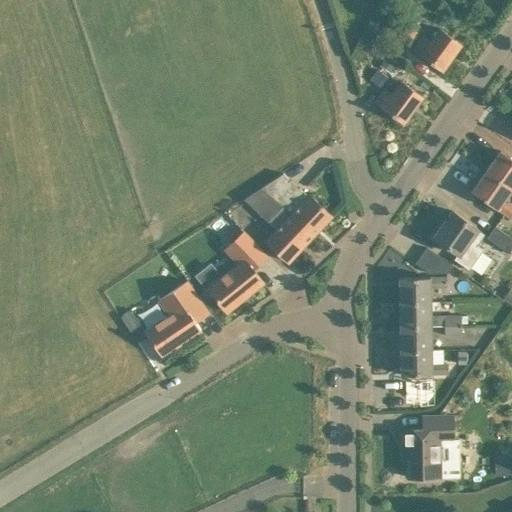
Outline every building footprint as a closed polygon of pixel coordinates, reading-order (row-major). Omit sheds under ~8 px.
[(404,19),(399,15),(388,31),(408,44),(418,29),(417,28),(426,15),(413,5),(404,19)] [(423,36),(413,49),(442,70),(461,43),(440,28),(431,41),(423,36)] [(391,72),(398,60),(388,54),(381,65),(391,72)] [(392,94),(385,89),(375,102),(403,123),(423,96),(402,80),(392,94)] [(486,171),(511,189),(511,187),(511,158),(500,150),(486,171)] [(472,190),(511,218),(511,216),(511,207),(503,200),(511,189),(486,171),(472,190)] [(312,234),(331,214),(310,194),(308,196),(299,187),(283,173),(264,185),(284,206),(293,215),(312,234)] [(264,185),(245,198),(278,230),(268,241),(288,261),(312,234),(293,215),(284,206),(264,185)] [(434,237),(458,254),(468,240),(475,246),(484,233),(452,212),(434,237)] [(487,237),(509,252),(510,251),(511,252),(511,236),(495,225),(487,237)] [(432,274),(443,258),(427,247),(416,263),(432,274)] [(245,258),(208,288),(227,311),(263,281),(245,258)] [(400,277),(400,302),(431,301),(431,287),(447,287),(447,276),(400,277)] [(209,311),(197,295),(187,280),(157,299),(167,314),(144,329),(162,355),(201,329),(195,320),(209,311)] [(511,305),(511,286),(503,299),(511,305)] [(400,326),(410,326),(431,325),(431,301),(400,302),(400,326)] [(445,325),(461,325),(461,314),(445,315),(445,325)] [(400,326),(401,350),(432,349),(431,325),(410,326),(400,326)] [(461,335),(461,325),(445,325),(445,335),(461,335)] [(401,374),(411,375),(449,375),(449,365),(432,366),(432,349),(401,350),(401,374)] [(459,364),(467,364),(467,352),(459,352),(459,364)] [(408,477),(418,476),(442,476),(441,441),(454,441),(453,415),(423,415),(423,428),(402,429),(403,447),(407,447),(408,477)] [(511,474),(511,457),(494,459),(495,476),(511,474)]
